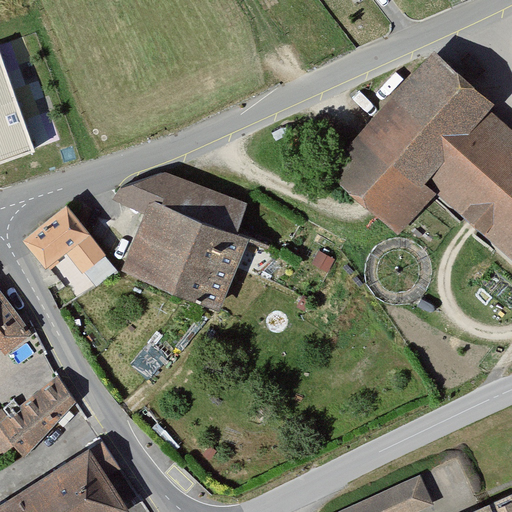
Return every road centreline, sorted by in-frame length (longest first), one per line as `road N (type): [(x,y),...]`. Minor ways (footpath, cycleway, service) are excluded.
road 1 (unclassified): [(0,212),(454,32),(509,0)]
road 2 (residential): [(177,511),(63,346),(0,225)]
road 3 (tertiary): [(511,391),(265,511)]
